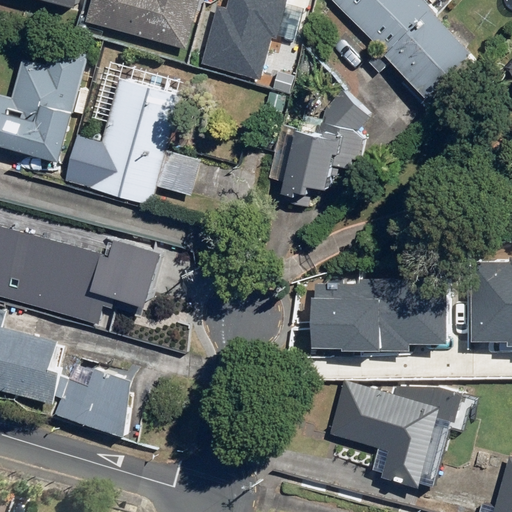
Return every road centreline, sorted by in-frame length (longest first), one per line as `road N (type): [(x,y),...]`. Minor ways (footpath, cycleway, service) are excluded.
road 1 (residential): [(208,497),(0,434)]
road 2 (residential): [(245,299),(208,497)]
